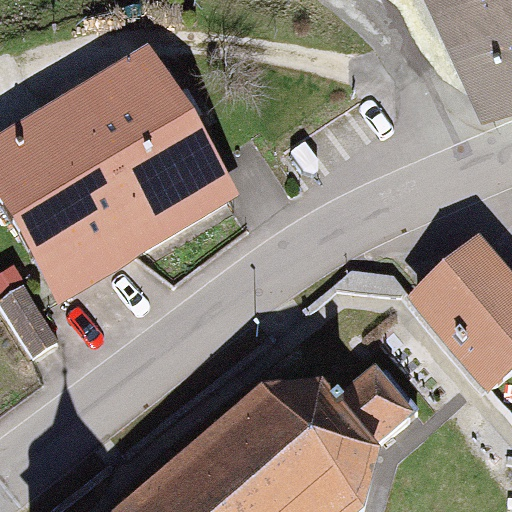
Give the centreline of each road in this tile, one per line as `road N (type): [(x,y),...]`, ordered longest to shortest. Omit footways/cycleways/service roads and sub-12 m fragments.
road 1 (residential): [(511,152),(345,228),(0,484)]
road 2 (track): [(477,166),(399,54),(339,0)]
